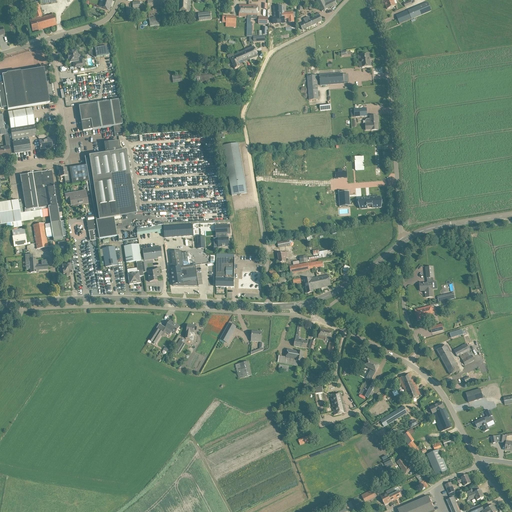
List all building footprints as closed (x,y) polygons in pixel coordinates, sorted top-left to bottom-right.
[(101,0),(101,2),(100,2),(99,7),(109,11),(112,1),(112,0),(111,0),(101,0)] [(190,0),(180,0),(179,11),(190,11),(190,0)] [(323,0),(318,0),(317,1),(322,12),(336,5),(334,0),(333,0),(325,4),(323,0)] [(383,0),(387,9),(396,6),(394,1),(397,0),(383,0)] [(35,17),(36,18),(42,16),(38,4),(37,2),(31,3),(35,17)] [(239,10),(239,17),(245,17),(245,19),(247,19),(247,18),(247,15),(248,15),(249,5),(239,5),(239,8),(239,10)] [(247,18),(247,19),(251,19),(257,19),(257,18),(258,13),(258,12),(259,12),(259,8),(259,7),(258,7),(258,6),(249,5),(248,15),(247,15),(247,18)] [(293,12),(284,12),(284,6),(274,7),(275,18),(273,18),(274,24),(285,23),(285,18),(289,18),(289,23),(294,22),(293,12)] [(401,14),(396,16),(399,24),(421,16),(418,7),(401,14)] [(211,20),(210,12),(198,13),(199,21),(211,20)] [(305,22),(300,25),(301,26),(303,30),(322,21),(319,13),(315,15),(316,17),(315,18),(310,20),(308,17),(303,19),(305,22)] [(53,15),(42,18),(36,20),(36,18),(35,17),(31,18),(32,20),(29,21),(32,32),(56,26),(53,15)] [(236,27),(236,16),(226,16),(226,27),(236,27)] [(150,27),(160,26),(159,17),(149,18),(150,27)] [(233,56),(229,57),(235,69),(241,67),(240,64),(258,56),(257,52),(256,53),(255,50),(256,50),(254,46),(239,53),(239,52),(237,52),(238,54),(233,56)] [(106,47),(95,49),(96,57),(108,56),(106,47)] [(77,54),(76,51),(68,52),(69,56),(68,56),(68,59),(69,59),(70,63),(74,62),(74,63),(74,64),(74,68),(84,66),(83,59),(78,60),(77,58),(78,58),(79,57),(79,55),(78,54),(77,54)] [(358,56),(360,68),(362,67),(362,68),(371,67),(371,61),(370,61),(369,54),(360,55),(358,56)] [(2,75),(3,83),(7,108),(7,109),(27,106),(54,103),(53,98),(53,102),(49,103),(44,69),(2,75)] [(320,86),(344,84),(343,73),(320,75),(320,86)] [(173,83),(183,82),(182,74),(172,76),(173,83)] [(210,79),(214,79),(213,74),(197,76),(197,83),(210,81),(210,79)] [(307,77),(309,100),(319,100),(317,80),(317,76),(307,77)] [(118,100),(84,106),(79,106),(83,131),(113,126),(114,133),(123,132),(122,125),(118,100)] [(11,129),(11,134),(12,140),(13,140),(13,143),(14,154),(31,151),(29,140),(28,137),(36,136),(31,108),(8,112),(11,129)] [(354,114),(350,114),(350,117),(354,117),(367,116),(366,108),(354,109),(354,114)] [(0,135),(11,134),(11,129),(5,130),(2,115),(2,112),(0,112),(0,135)] [(366,119),(365,121),(366,123),(365,123),(366,131),(378,130),(377,121),(378,121),(377,116),(371,116),(371,119),(369,119),(366,119)] [(50,138),(48,138),(48,140),(39,141),(40,145),(41,149),(52,148),(52,143),(55,143),(54,137),(50,138)] [(119,141),(107,143),(108,153),(85,157),(86,165),(89,182),(90,191),(94,216),(96,226),(97,225),(99,239),(117,236),(114,218),(136,215),(130,176),(126,149),(122,150),(121,148),(120,149),(119,141)] [(224,146),(232,196),(247,194),(238,143),(224,146)] [(10,156),(9,151),(8,147),(0,148),(0,157),(4,156),(5,157),(10,156)] [(355,171),(364,170),(363,157),(355,157),(355,171)] [(86,165),(69,168),(70,174),(72,180),(65,181),(66,185),(86,182),(89,182),(86,165)] [(64,177),(65,181),(72,180),(70,174),(67,175),(66,168),(59,170),(60,177),(64,177)] [(63,240),(58,205),(57,205),(52,176),(51,171),(33,174),(32,174),(28,174),(28,175),(20,176),(26,210),(33,209),(38,209),(38,208),(50,206),(53,223),(51,223),(53,241),(63,240)] [(71,205),(81,203),(81,204),(88,203),(87,198),(85,191),(65,195),(66,200),(70,199),(71,205)] [(343,191),(338,191),(339,207),(340,207),(340,206),(349,206),(348,195),(348,193),(343,193),(343,191)] [(360,199),(360,200),(360,202),(361,206),(361,208),(361,209),(367,208),(368,208),(367,208),(367,207),(372,206),(373,208),(381,207),(380,197),(369,198),(369,199),(367,199),(367,198),(361,199),(360,199)] [(0,216),(20,214),(18,201),(0,203),(0,216)] [(20,214),(0,216),(0,225),(21,222),(20,214)] [(86,217),(90,241),(98,240),(96,226),(94,216),(86,217)] [(37,249),(52,246),(51,241),(48,242),(45,223),(33,225),(37,249)] [(193,225),(164,227),(164,238),(194,236),(193,225)] [(228,238),(228,235),(231,235),(230,225),(215,226),(216,235),(218,235),(219,247),(229,246),(228,238)] [(161,226),(136,229),(137,235),(162,232),(161,226)] [(13,237),(25,235),(24,229),(12,230),(13,237)] [(13,237),(15,247),(27,245),(25,235),(13,237)] [(205,249),(205,244),(205,236),(197,236),(198,249),(205,249)] [(124,246),(126,263),(141,261),(142,261),(140,250),(139,244),(124,246)] [(289,247),(284,247),(284,245),(276,246),(277,252),(278,259),(284,258),(284,261),(282,261),(283,266),(296,264),(295,259),(287,260),(287,257),(286,257),(285,253),(289,252),(289,247)] [(103,249),(106,267),(118,265),(115,247),(103,249)] [(161,247),(143,250),(140,250),(142,261),(145,260),(145,261),(158,259),(158,258),(162,257),(161,247)] [(171,267),(173,280),(173,285),(174,287),(186,287),(199,287),(196,265),(195,265),(189,266),(184,267),(184,265),(190,265),(188,252),(182,253),(182,251),(171,252),(172,260),(173,267),(171,267)] [(216,258),(216,287),(234,287),(235,258),(234,258),(234,255),(223,255),(223,258),(216,258)] [(26,261),(26,264),(26,270),(30,270),(31,273),(36,273),(36,271),(48,270),(47,265),(36,266),(35,260),(30,260),(26,260),(26,261)] [(64,265),(61,266),(62,268),(63,272),(63,275),(66,274),(66,276),(69,275),(69,273),(72,273),(72,272),(71,270),(75,270),(73,261),(72,262),(70,262),(70,264),(68,265),(67,263),(64,263),(64,265)] [(318,262),(290,267),(291,274),(309,270),(309,269),(320,267),(319,265),(320,265),(321,265),(320,262),(318,262)] [(420,291),(426,291),(426,293),(425,293),(425,294),(426,294),(426,298),(433,297),(432,292),(432,290),(433,290),(432,284),(432,278),(433,278),(433,267),(432,267),(426,268),(427,278),(428,283),(419,284),(420,291)] [(148,271),(150,282),(158,281),(157,277),(160,276),(159,268),(152,269),(152,271),(148,271)] [(140,279),(140,275),(139,272),(128,273),(128,277),(129,280),(129,285),(133,284),(137,284),(141,283),(140,279)] [(313,290),(319,289),(331,285),(328,275),(317,277),(305,280),(307,293),(313,292),(313,290)] [(415,310),(417,321),(422,320),(433,317),(430,306),(420,309),(415,310)] [(180,327),(170,321),(164,331),(170,335),(172,332),(175,334),(180,327)] [(236,328),(234,327),(229,324),(220,340),(227,344),(236,328)] [(442,324),(430,327),(432,333),(444,330),(442,324)] [(195,327),(188,326),(186,339),(193,340),(194,334),(194,333),(195,327)] [(333,331),(320,328),(318,338),(331,340),(333,331)] [(149,340),(155,344),(163,333),(157,329),(149,340)] [(451,339),(463,335),(461,331),(450,334),(451,339)] [(261,340),(261,338),(262,333),(252,332),(252,342),(261,343),(261,340)] [(185,344),(184,343),(185,341),(181,339),(173,352),(178,355),(179,352),(180,353),(185,344)] [(306,349),(307,342),(298,340),(295,340),(294,347),(306,349)] [(260,348),(260,349),(251,353),(251,355),(263,350),(263,348),(264,348),(264,343),(260,343),(260,348)] [(466,343),(453,351),(457,358),(460,356),(463,355),(469,351),(470,350),(466,343)] [(446,345),(437,350),(450,375),(460,370),(446,345)] [(304,352),(288,349),(286,357),(279,356),(278,362),(297,366),(298,361),(302,362),(304,352)] [(465,359),(462,360),(465,366),(474,361),(472,355),(471,356),(465,359)] [(364,385),(361,391),(364,392),(363,395),(368,398),(370,395),(369,395),(372,391),(376,383),(371,380),(374,375),(375,372),(376,372),(379,366),(378,366),(375,364),(371,362),(368,360),(367,360),(364,366),(368,368),(371,370),(367,378),(366,378),(367,379),(370,380),(367,387),(364,385)] [(239,379),(252,376),(248,362),(235,365),(239,379)] [(414,383),(410,374),(399,378),(409,401),(421,396),(415,383),(414,383)] [(480,389),(466,393),(468,403),(483,399),(480,389)] [(336,395),(330,396),(333,409),(334,415),(346,413),(341,393),(336,395)] [(511,395),(503,398),(505,406),(511,404),(511,395)] [(441,402),(430,408),(433,413),(442,432),(452,427),(449,421),(448,421),(447,419),(449,418),(441,402)] [(385,418),(383,419),(387,425),(389,424),(406,413),(407,413),(403,407),(385,418)] [(484,418),(475,423),(477,428),(482,426),(484,431),(485,432),(489,430),(486,425),(487,425),(486,424),(493,421),(491,416),(492,416),(490,411),(486,413),(488,417),(484,419),(484,418)] [(293,429),(317,420),(314,412),(290,422),(293,429)] [(298,440),(300,446),(314,440),(313,438),(312,435),(298,440)] [(445,447),(454,444),(452,438),(443,442),(445,447)] [(421,450),(417,445),(412,450),(416,454),(421,450)] [(439,450),(427,455),(436,475),(448,470),(439,450)] [(381,463),(383,467),(392,463),(390,459),(381,463)] [(408,466),(402,459),(397,462),(406,474),(409,471),(413,468),(410,464),(408,466)] [(467,475),(461,478),(457,480),(458,483),(463,482),(465,486),(471,483),(467,475)] [(454,492),(451,483),(445,485),(450,497),(453,496),(451,493),(454,492)] [(387,493),(381,496),(384,502),(383,502),(383,503),(384,503),(385,505),(391,502),(401,497),(405,495),(402,489),(398,491),(395,493),(393,488),(386,492),(387,493)] [(480,490),(474,493),(472,489),(464,493),(468,502),(476,498),(477,500),(484,497),(480,490)] [(373,490),(362,495),(365,501),(376,496),(373,490)] [(431,495),(398,510),(398,511),(434,511),(429,498),(432,497),(431,495)] [(451,498),(447,500),(451,511),(460,511),(463,509),(461,506),(460,502),(457,504),(454,497),(451,498)]
